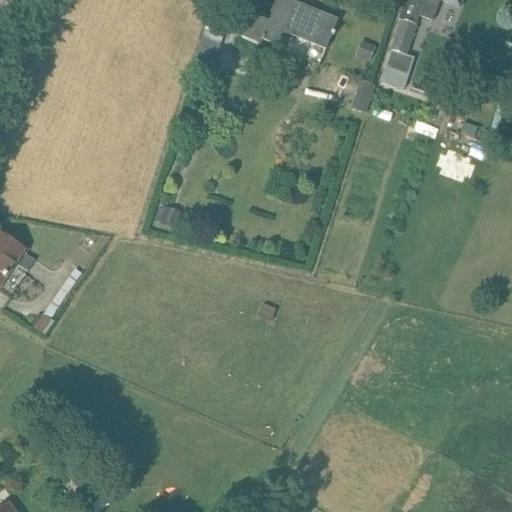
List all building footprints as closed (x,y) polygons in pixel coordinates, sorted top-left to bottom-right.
[(285,0),(277,0),(271,16),(268,23),(251,16),(242,39),(258,46),(260,43),(281,52),(288,35),(326,51),(338,21),(285,0)] [(422,0),(416,16),(433,23),(440,3),(456,8),(459,0),(422,0)] [(383,72),(398,78),(415,27),(400,22),(383,72)] [(369,63),(376,48),(362,42),(355,57),(369,63)] [(460,64),(452,80),(470,89),(477,76),(470,73),(472,70),(460,64)] [(353,109),(361,112),(367,114),(376,86),(361,82),(353,109)] [(160,225),(176,229),(180,213),(164,209),(160,225)] [(0,287),(16,263),(24,252),(0,235),(0,287)] [(45,336),(54,323),(43,315),(34,328),(45,336)] [(64,476),(71,482),(79,473),(72,467),(64,476)]
